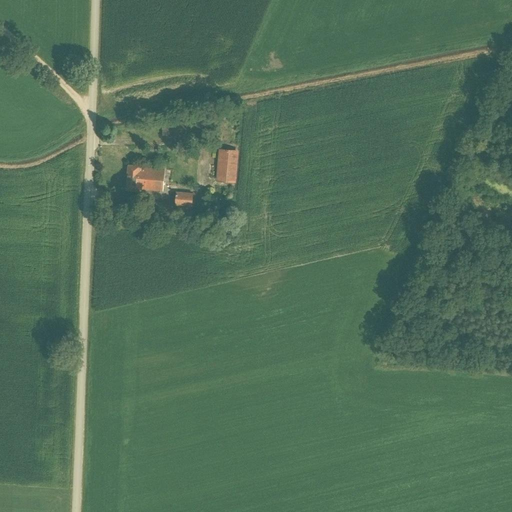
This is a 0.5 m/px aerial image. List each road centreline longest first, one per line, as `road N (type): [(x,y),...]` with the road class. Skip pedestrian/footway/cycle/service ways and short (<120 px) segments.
road 1 (unclassified): [(76,511),(95,0)]
road 2 (track): [(91,122),(0,29)]
